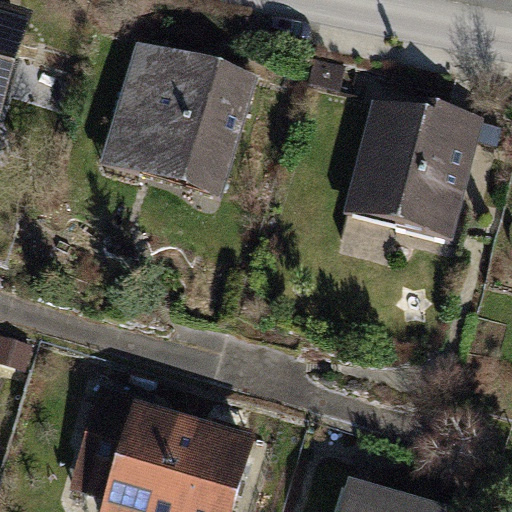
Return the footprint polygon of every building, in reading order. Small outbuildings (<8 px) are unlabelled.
[(48,19),(0,2),(0,140),(9,136),(48,19)] [(265,85),(141,51),(109,165),(232,200),(265,85)] [(490,135),(379,108),(351,219),(462,246),(490,135)] [(249,511),(268,449),(107,403),(79,498),(120,510),(119,511),(249,511)] [(442,511),(361,490),(355,511),(442,511)]
